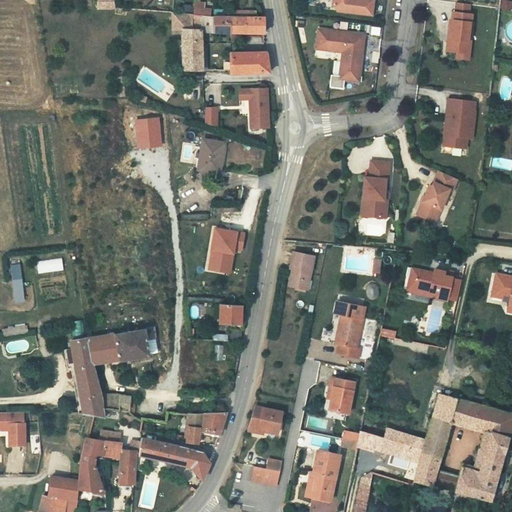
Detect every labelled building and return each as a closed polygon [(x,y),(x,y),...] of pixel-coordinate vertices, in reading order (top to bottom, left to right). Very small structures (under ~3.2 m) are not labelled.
[(330,0),(337,5),(372,10),(373,0),(330,0)] [(462,0),(461,8),(473,10),(474,0),(462,0)] [(210,26),(210,9),(195,8),(175,6),(174,18),(179,18),(190,24),(190,32),(210,33),(210,26)] [(461,8),(456,8),(455,15),(454,15),(453,24),(455,24),(454,34),(451,34),(450,45),(472,48),(473,37),(471,36),(472,27),(475,27),(476,18),(474,17),(475,10),(473,10),(461,8)] [(210,26),(236,27),(235,11),(220,10),(210,9),(210,26)] [(236,27),(248,27),(267,27),(268,11),(266,11),(235,11),(236,27)] [(363,44),(364,30),(318,24),(316,44),(343,47),(339,74),(359,76),(362,49),(356,48),(356,44),(363,44)] [(190,63),(210,63),(210,33),(190,32),(190,63)] [(450,45),(449,51),(471,54),(472,48),(450,45)] [(276,67),(272,46),(237,46),(238,63),(238,67),(276,67)] [(276,82),(247,83),(247,92),(258,92),(258,121),(276,121),(276,82)] [(454,102),(455,93),(450,93),(445,139),(452,140),(453,131),(449,130),(452,103),(454,102)] [(477,95),(455,93),(454,102),(452,103),(449,130),(453,131),(452,140),(468,142),(469,131),(474,132),(477,105),(476,105),(477,95)] [(221,102),(210,102),(210,116),(221,120),(221,102)] [(158,119),(137,121),(139,147),(160,146),(158,119)] [(204,137),(199,167),(220,171),(224,141),(204,137)] [(388,167),(369,165),(369,171),(366,171),(364,192),(369,192),(368,210),(387,211),(389,194),(383,193),(384,183),(386,184),(388,167)] [(459,173),(440,165),(433,181),(431,180),(419,209),(433,214),(438,202),(442,204),(451,184),(454,185),(459,173)] [(437,216),(442,204),(438,202),(433,214),(437,216)] [(238,232),(214,228),(207,270),(230,274),(235,248),(238,232)] [(238,232),(235,248),(242,250),(245,233),(238,232)] [(291,261),(295,262),(291,281),(309,285),(315,249),(294,245),(292,254),(291,261)] [(373,258),(370,272),(378,273),(380,259),(373,258)] [(431,266),(430,271),(422,269),(423,265),(411,262),(409,272),(414,273),(410,289),(444,296),(444,294),(449,272),(449,270),(431,266)] [(12,302),(23,302),(21,263),(10,264),(12,302)] [(463,275),(449,272),(444,294),(459,297),(463,275)] [(244,302),(223,300),(221,320),(242,321),(244,302)] [(361,314),(341,309),(334,338),(338,339),(335,350),(355,355),(358,344),(354,344),(361,314)] [(109,357),(119,355),(119,357),(149,350),(145,329),(156,327),(153,320),(103,331),(109,357)] [(109,357),(103,331),(69,337),(74,366),(93,362),(93,360),(109,357)] [(101,406),(98,391),(93,362),(74,366),(82,411),(92,412),(102,412),(101,406)] [(356,379),(358,370),(332,366),(330,373),(334,375),(329,400),(348,404),(354,379),(356,379)] [(133,412),(133,393),(126,392),(98,391),(101,406),(118,407),(118,411),(127,412),(128,409),(133,412)] [(260,395),(255,412),(254,418),(266,420),(267,415),(281,418),(284,401),(260,395)] [(462,464),(458,475),(454,491),(490,501),(511,425),(436,404),(426,437),(426,440),(423,449),(422,454),(419,461),(438,466),(450,422),(485,432),(480,448),(479,448),(473,467),(462,464)] [(20,410),(0,409),(0,427),(2,427),(2,423),(6,423),(6,443),(21,443),(22,421),(20,421),(20,410)] [(199,440),(203,441),(204,434),(205,427),(221,430),(222,428),(227,409),(204,411),(202,423),(199,440)] [(195,440),(199,440),(202,423),(200,423),(202,411),(191,412),(187,435),(187,438),(195,440)] [(358,426),(344,423),(343,430),(357,433),(358,426)] [(221,430),(205,427),(204,434),(218,436),(221,430)] [(384,437),(407,444),(410,435),(386,428),(384,437)] [(99,429),(98,437),(122,441),(122,432),(99,429)] [(355,442),(357,433),(343,430),(341,438),(355,442)] [(407,444),(384,437),(360,430),(356,450),(372,448),(419,462),(419,461),(422,454),(423,449),(407,444)] [(205,451),(142,434),(139,450),(139,453),(186,463),(200,475),(210,460),(205,451)] [(91,457),(92,453),(98,454),(100,437),(98,437),(85,436),(82,435),(81,440),(77,456),(76,461),(91,463),(91,457)] [(426,440),(410,435),(407,444),(423,449),(426,440)] [(98,454),(120,457),(121,457),(122,446),(122,441),(100,437),(98,454)] [(310,465),(313,466),(308,491),(326,494),(336,448),(314,444),(310,465)] [(119,481),(120,481),(132,482),(135,449),(122,446),(121,457),(120,457),(120,461),(119,481)] [(272,452),(270,464),(283,467),(285,454),(272,452)] [(75,486),(100,489),(90,468),(91,463),(76,461),(75,476),(75,486)] [(414,480),(432,485),(437,469),(438,466),(419,461),(419,462),(414,480)] [(270,464),(259,462),(256,478),(280,483),(283,467),(270,464)] [(301,490),(308,491),(313,466),(310,465),(306,465),(301,490)] [(368,482),(371,468),(369,467),(360,472),(358,480),(368,482)] [(437,469),(432,485),(441,488),(445,472),(437,469)] [(441,488),(454,491),(458,475),(445,472),(441,488)] [(60,511),(61,507),(64,476),(49,475),(44,497),(40,496),(35,511),(60,511)] [(75,476),(64,476),(61,507),(73,508),(75,486),(75,476)] [(351,511),(361,511),(368,482),(358,480),(351,511)]
